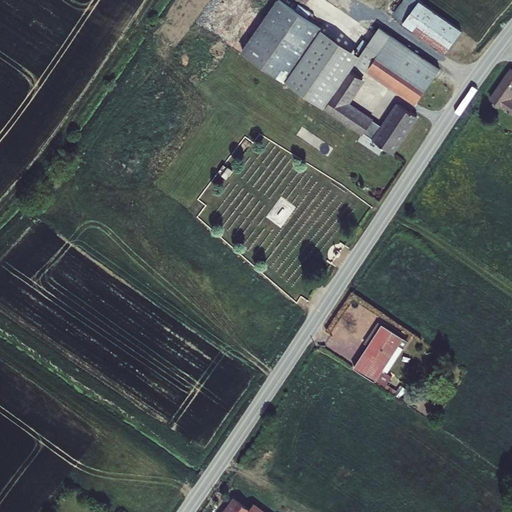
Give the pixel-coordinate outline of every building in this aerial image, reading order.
[(363,56),(282,0),(244,53),(328,107),(329,106),(353,71),(360,60),(363,56)] [(419,4),(461,33),(463,30),(421,1),(419,4)] [(449,50),(461,33),(419,4),(406,22),(449,50)] [(363,56),(360,60),(363,56),(371,45),(430,83),(442,67),(383,27),(363,56)] [(421,101),(433,85),(430,83),(371,45),(363,56),(360,60),(421,101)] [(511,109),(511,67),(492,97),(511,109)] [(329,106),(350,123),(367,134),(378,121),(353,105),(368,81),(353,71),(329,106)] [(386,127),(379,141),(397,154),(423,115),(405,104),(386,127)] [(378,121),(367,134),(379,141),(386,127),(378,121)] [(405,335),(385,321),(356,363),(376,377),(405,335)] [(270,511),(260,505),(255,511),(235,498),(224,511),(270,511)]
